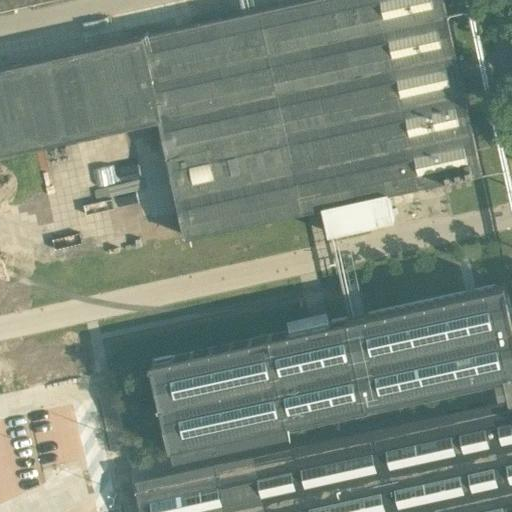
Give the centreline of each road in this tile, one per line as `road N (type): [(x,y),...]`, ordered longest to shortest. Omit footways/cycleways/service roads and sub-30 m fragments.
road 1 (unclassified): [(511,211),(0,326)]
road 2 (unclassified): [(0,26),(120,0)]
